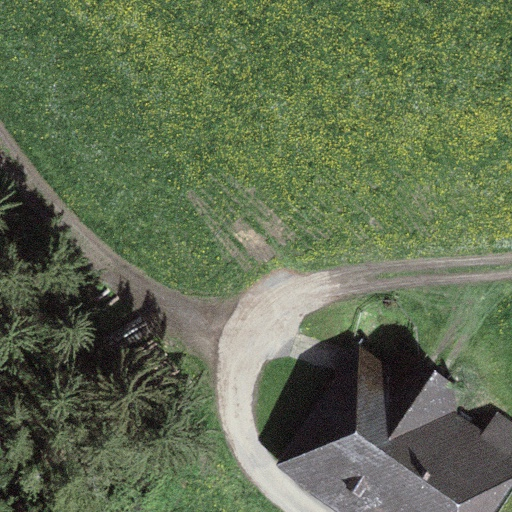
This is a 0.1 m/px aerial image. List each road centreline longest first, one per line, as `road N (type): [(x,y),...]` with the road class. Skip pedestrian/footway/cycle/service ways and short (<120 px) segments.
road 1 (track): [(0,144),(75,234),(139,289),(239,353)]
road 2 (unclassified): [(307,511),(253,462),(237,420),(235,375),(246,335),(261,318),(278,304),(337,285)]
road 3 (track): [(337,285),(511,265)]
